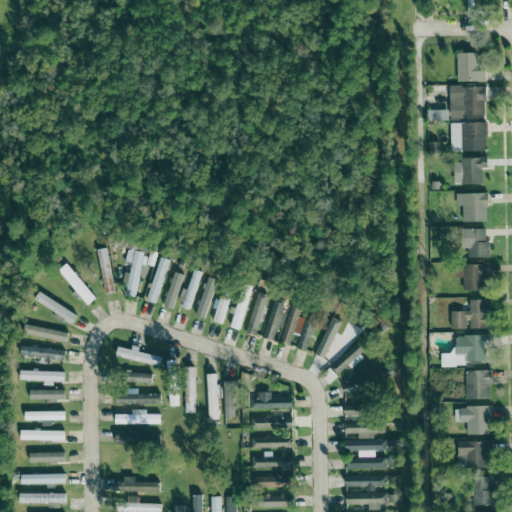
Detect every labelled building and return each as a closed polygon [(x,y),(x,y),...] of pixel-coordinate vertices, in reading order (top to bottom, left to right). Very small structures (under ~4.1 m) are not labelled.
[(487,81),(486,70),(479,70),(478,53),(458,53),(458,82),(487,81)] [(485,85),(450,86),(451,117),(486,116),(485,85)] [(428,121),(449,120),(449,110),(428,110),(428,121)] [(452,152),(487,150),(486,122),(451,123),(452,152)] [(455,159),(456,184),(483,183),(482,167),(488,167),(488,158),(455,159)] [(456,193),(456,206),(463,206),(463,222),(488,222),(488,193),(456,193)] [(469,258),(490,257),(490,242),(486,242),(486,229),(461,229),(462,248),(468,248),(469,258)] [(97,250),(106,295),(116,293),(106,247),(97,250)] [(125,272),(122,285),(127,286),(125,296),(136,298),(143,252),(129,250),(125,272)] [(153,268),(157,252),(147,250),(143,265),(153,268)] [(147,301),(156,304),(169,259),(160,257),(147,301)] [(89,305),(97,297),(65,264),(56,272),(80,298),(81,297),(89,305)] [(463,289),(488,290),(489,265),(455,264),(455,278),(464,278),(463,289)] [(200,271),(192,269),(184,308),(192,310),(200,271)] [(173,309),(184,275),(174,272),(163,306),(173,309)] [(72,325),(78,316),(38,291),(32,301),(72,325)] [(268,295),(258,292),(246,332),(256,335),(268,295)] [(230,297),(221,294),(213,322),(222,324),(230,297)] [(265,339),(276,341),(283,301),(272,299),(265,339)] [(451,329),(468,329),(489,328),(489,300),(470,300),(470,311),(451,312),(451,329)] [(230,328),(240,330),(247,304),(237,301),(230,328)] [(302,333),(303,318),(298,317),(300,305),(288,303),(283,345),(292,346),(293,332),(302,333)] [(344,322),(332,317),(315,354),(326,359),(344,322)] [(315,321),(305,319),(297,348),(306,351),(315,321)] [(50,339),(67,342),(69,333),(24,324),(23,334),(37,336),(36,343),(49,346),(50,339)] [(486,362),(486,336),(457,335),(456,353),(441,353),(441,367),(467,367),(467,362),(486,362)] [(368,350),(359,341),(332,366),(340,376),(368,350)] [(66,361),(67,351),(20,345),(19,355),(66,361)] [(139,351),(139,350),(119,345),(116,356),(160,367),(163,357),(139,351)] [(185,367),(185,413),(196,413),(195,367),(185,367)] [(18,380),(44,381),(44,383),(65,384),(65,372),(19,370),(18,380)] [(466,399),(492,399),(491,371),(466,371),(466,399)] [(125,383),(153,382),(152,373),(125,374),(125,383)] [(207,374),(209,420),(219,420),(217,374),(207,374)] [(341,385),(348,403),(344,403),(344,418),(365,418),(365,405),(365,397),(365,380),(356,379),(341,385)] [(234,382),(224,382),(225,418),(236,417),(234,382)] [(138,395),(138,389),(115,390),(115,404),(161,403),(160,394),(138,395)] [(65,390),(29,390),(29,400),(66,400),(65,390)] [(169,407),(179,406),(178,390),(168,390),(169,407)] [(251,398),(251,408),(293,408),(293,397),(271,397),(271,392),(258,392),(258,398),(251,398)] [(492,435),(492,406),(455,408),(455,422),(467,422),(468,435),(492,435)] [(116,414),(116,424),(161,424),(161,414),(147,415),(147,410),(132,410),(132,414),(116,414)] [(24,412),(24,421),(65,420),(65,411),(24,412)] [(251,418),(251,429),(294,428),(293,417),(251,418)] [(373,437),(372,422),(344,423),(345,437),(373,437)] [(65,431),(19,430),(19,441),(65,441),(65,431)] [(252,448),(293,448),(293,437),(252,438),(252,448)] [(386,469),(386,458),(375,458),(375,449),(401,449),(401,440),(345,440),(345,451),(358,451),(358,459),(347,459),(347,468),(386,469)] [(467,468),(494,467),(493,441),(458,442),(459,456),(467,456),(467,468)] [(29,463),(65,462),(65,452),(29,453),(29,463)] [(252,467),(291,468),(292,457),(272,457),(273,452),(264,452),(263,457),(253,457),(252,467)] [(65,474),(19,474),(20,484),(66,484),(65,474)] [(346,476),(346,488),(366,487),(366,492),(376,492),(376,487),(387,486),(386,475),(346,476)] [(254,477),(254,488),(293,487),(293,476),(254,477)] [(159,482),(135,483),(135,477),(124,477),(124,481),(114,482),(114,492),(160,491),(159,482)] [(474,506),(495,506),(494,477),(473,478),(474,506)] [(67,494),(18,493),(18,503),(66,504),(67,494)] [(346,494),(347,505),(369,505),(369,510),(380,510),(380,504),(393,504),(392,493),(346,494)] [(192,511),(202,511),(203,495),(193,495),(192,511)] [(260,507),(288,506),(287,495),(259,496),(260,507)] [(161,511),(162,504),(139,504),(139,497),(128,496),(127,503),(116,503),(116,511),(161,511)] [(237,511),(237,496),(226,497),(226,511),(237,511)] [(220,511),(221,497),(210,497),(210,511),(220,511)]
